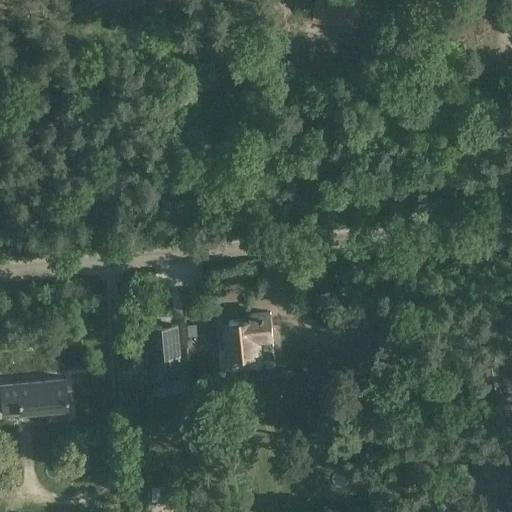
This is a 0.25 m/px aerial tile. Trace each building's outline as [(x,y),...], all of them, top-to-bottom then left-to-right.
[(360,0),(315,0),(313,20),(357,26),(360,0)] [(240,319),(229,320),(232,352),(263,349),(274,347),(270,311),(250,313),(250,318),(240,319)] [(151,350),(147,350),(148,364),(152,364),(153,377),(181,375),(176,324),(148,327),(151,350)] [(501,390),(497,364),(485,365),(489,392),(501,390)] [(65,377),(0,382),(0,398),(1,411),(49,407),(50,419),(69,417),(68,405),(65,377)]
